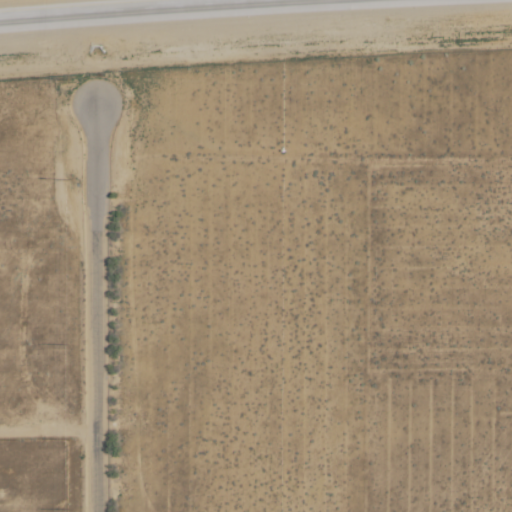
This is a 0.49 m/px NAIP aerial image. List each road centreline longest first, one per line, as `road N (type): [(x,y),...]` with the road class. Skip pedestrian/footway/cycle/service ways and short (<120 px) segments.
road 1 (residential): [(99,511),(98,103)]
road 2 (motorway): [(0,18),(288,0)]
